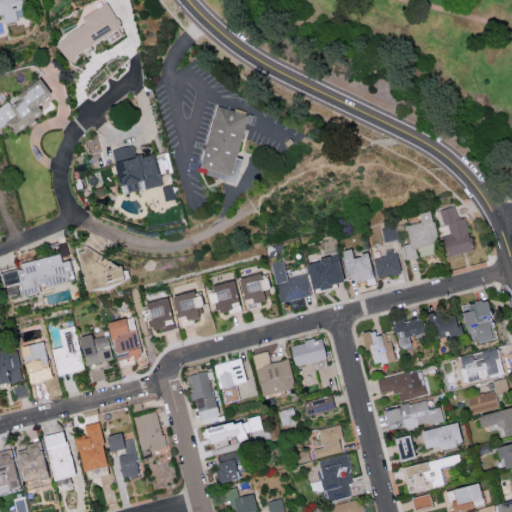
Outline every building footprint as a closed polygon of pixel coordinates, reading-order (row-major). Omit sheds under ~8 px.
[(19,0),(0,0),(0,18),(1,22),(23,17),(19,0)] [(65,59),(121,28),(107,2),(80,17),(84,25),(55,41),(65,59)] [(51,94),(41,78),(17,94),(20,100),(11,106),(8,101),(0,105),(0,123),(1,126),(6,123),(12,134),(42,115),(35,104),(51,94)] [(236,157),(248,115),(216,106),(198,166),(207,169),(205,175),(233,183),(240,158),(236,157)] [(161,185),(154,153),(134,157),(132,145),(110,149),(119,194),(161,185)] [(165,200),(175,198),(172,184),(162,187),(165,200)] [(438,209),(442,225),(448,223),(451,234),(440,237),(445,256),(472,249),(464,217),(457,218),(453,206),(438,209)] [(405,225),(409,242),(403,243),(406,258),(418,256),(433,253),(431,244),(437,243),(431,210),(417,213),(419,222),(405,225)] [(86,289),(124,279),(119,261),(105,264),(100,246),(76,252),(86,289)] [(340,249),(344,276),(351,275),(352,281),(371,278),(367,253),(351,255),(350,248),(340,249)] [(373,258),(377,277),(400,272),(395,248),(383,250),(384,256),(373,258)] [(14,264),(20,295),(39,291),(38,287),(73,279),(68,259),(60,261),(59,254),(14,264)] [(311,289),(343,281),(336,254),(304,262),(311,289)] [(306,273),(286,277),(283,260),(272,262),(280,300),(311,294),(306,273)] [(228,301),(236,299),(231,279),(211,284),(218,311),(230,308),(228,301)] [(170,295),(174,316),(184,314),(185,319),(197,317),(195,305),(200,304),(198,290),(170,295)] [(143,302),(151,329),(164,325),(162,319),(171,317),(165,296),(143,302)] [(460,311),(465,332),(472,330),(476,342),(494,337),(483,298),(465,303),(466,309),(460,311)] [(408,336),(421,334),(419,316),(393,320),(397,349),(409,347),(408,336)] [(116,358),(141,353),(137,328),(126,330),(124,317),(108,320),(116,358)] [(432,335),(459,334),(459,320),(432,320),(432,335)] [(58,375),(84,369),(75,324),(58,328),(62,346),(52,348),(58,375)] [(363,349),(369,348),(372,363),(393,360),(389,339),(384,340),(383,333),(374,334),(373,329),(360,331),(363,349)] [(79,335),(86,365),(113,358),(107,334),(92,338),(90,332),(79,335)] [(321,337),(290,345),(295,366),(327,358),(321,337)] [(44,380),(42,371),(48,369),(43,340),(27,343),(28,352),(23,353),(29,383),(44,380)] [(16,348),(0,352),(0,387),(24,381),(16,348)] [(289,358),(269,362),(267,350),(253,353),(261,395),(295,388),(289,358)] [(490,373),(503,371),(500,355),(487,358),(490,373)] [(245,381),(240,357),(212,363),(218,387),(221,387),(224,402),(239,399),(236,383),(245,381)] [(420,369),(376,378),(380,393),(393,389),(394,394),(401,393),(403,399),(426,394),(420,369)] [(218,413),(207,370),(187,375),(198,418),(218,413)] [(495,394),(508,390),(505,377),(491,381),(495,394)] [(467,396),(469,412),(497,408),(494,392),(467,396)] [(305,413),(333,409),(332,396),(303,399),(305,413)] [(404,428),(443,420),(440,406),(428,409),(426,399),(399,405),(399,406),(383,410),(387,430),(403,426),(404,428)] [(477,414),(480,426),(488,424),(489,428),(497,426),(499,434),(511,431),(511,406),(511,405),(477,414)] [(133,416),(140,451),(164,446),(157,411),(133,416)] [(107,465),(97,421),(83,424),(85,433),(74,436),(82,471),(107,465)] [(244,438),(240,421),(206,429),(210,447),(226,444),(225,436),(234,434),(236,440),(244,438)] [(420,430),(424,448),(434,445),(435,450),(461,443),(456,421),(420,430)] [(337,437),(342,436),(339,424),(317,428),(321,446),(312,448),(314,457),(340,451),(337,437)] [(44,434),(54,479),(74,475),(64,430),(44,434)] [(121,476),(138,473),(132,438),(121,440),(120,432),(106,435),(109,453),(117,451),(121,476)] [(393,437),(398,458),(413,455),(408,434),(393,437)] [(21,483),(46,480),(41,441),(16,445),(21,483)] [(503,467),(511,464),(511,441),(494,446),(497,459),(501,458),(503,467)] [(0,491),(16,489),(9,448),(0,449),(0,491)] [(309,459),(307,449),(296,452),(298,462),(309,459)] [(221,482),(239,477),(232,452),(214,456),(221,482)] [(443,484),(439,466),(461,461),(459,453),(402,466),(409,492),(443,484)] [(326,499),(351,496),(347,460),(317,464),(321,490),(325,490),(326,499)] [(452,486),(454,501),(479,499),(478,483),(452,486)] [(247,511),(256,511),(253,493),(238,496),(236,487),(223,489),(225,500),(229,499),(231,511),(247,511)] [(414,509),(432,506),(430,493),(411,497),(414,509)] [(267,511),(282,511),(283,511),(281,497),(266,500),(267,511)] [(362,511),(359,498),(331,505),(332,511),(362,511)] [(497,511),(511,511),(511,498),(496,501),(497,511)]
